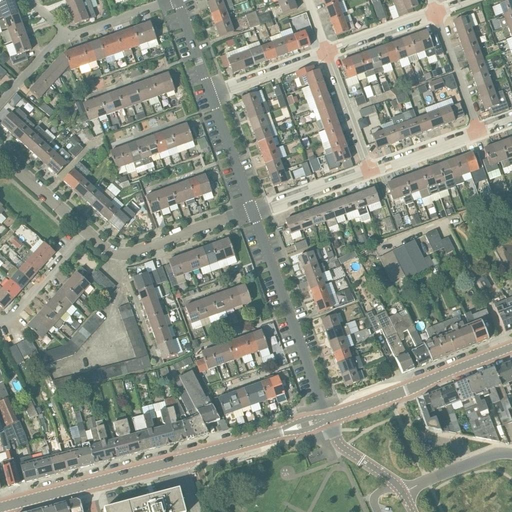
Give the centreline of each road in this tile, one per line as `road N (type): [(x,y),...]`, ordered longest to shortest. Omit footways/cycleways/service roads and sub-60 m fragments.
road 1 (tertiary): [(86,485),(327,417)]
road 2 (residential): [(327,417),(252,209)]
road 3 (tertiary): [(327,417),(511,346)]
road 4 (residential): [(88,234),(128,253),(252,209)]
road 5 (residential): [(476,131),(435,13)]
road 6 (residential): [(210,95),(327,52)]
road 7 (residential): [(0,318),(11,317),(88,234)]
road 8 (residential): [(252,209),(369,168)]
road 9 (residential): [(369,168),(327,52)]
road 10 (residential): [(252,209),(210,95)]
